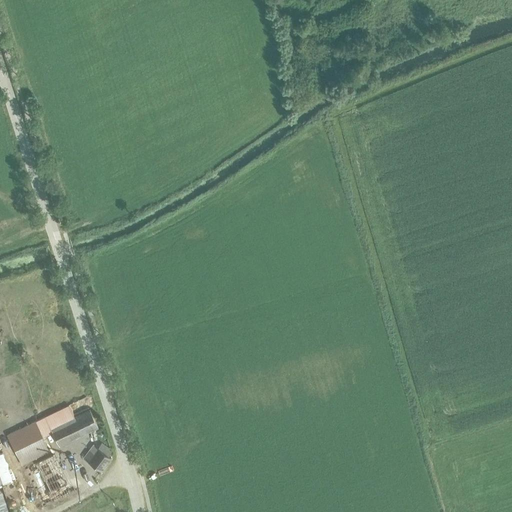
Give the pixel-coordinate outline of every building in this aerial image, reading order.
[(69,405),(6,435),(22,465),(49,451),(42,437),(52,432),(59,445),(98,427),(90,410),(75,417),(69,405)] [(93,444),(83,457),(101,471),(111,458),(109,456),(112,451),(109,450),(110,449),(101,443),(98,448),(93,444)] [(0,452),(0,477),(3,486),(13,482),(2,452),(0,452)] [(58,452),(27,466),(41,494),(39,495),(44,504),(76,489),(58,452)] [(2,491),(0,492),(0,511),(4,511),(8,511),(2,491)]
